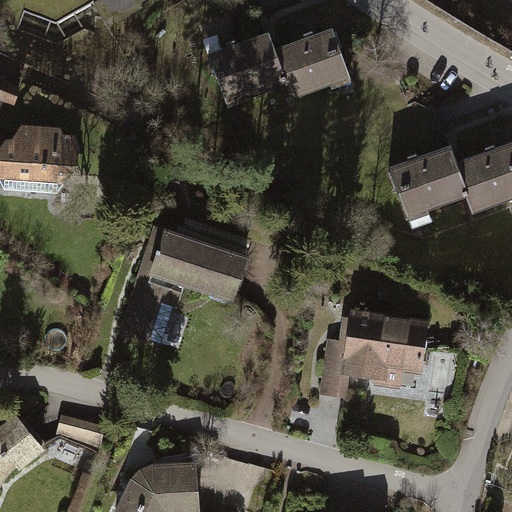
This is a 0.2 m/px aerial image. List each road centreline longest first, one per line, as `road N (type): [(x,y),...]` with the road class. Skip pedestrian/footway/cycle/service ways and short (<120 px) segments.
road 1 (residential): [(464,497),(19,375),(0,384)]
road 2 (residential): [(387,0),(511,77)]
road 3 (residential): [(511,367),(464,497)]
